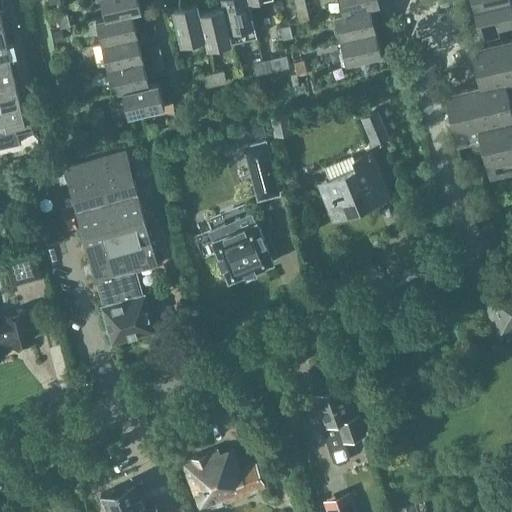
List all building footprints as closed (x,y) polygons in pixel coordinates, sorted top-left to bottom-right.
[(138,0),(103,0),(107,16),(131,11),(141,8),(138,0)] [(222,0),(224,5),(232,39),(256,33),(248,0),(222,0)] [(294,0),(297,10),(307,8),(304,0),(294,0)] [(342,0),(345,11),(369,6),(378,4),(377,0),(342,0)] [(501,0),(474,6),(481,36),(500,32),(498,25),(511,21),(511,4),(511,0),(501,0)] [(206,35),(200,11),(198,2),(174,7),(181,41),(206,35)] [(200,11),(206,35),(208,45),(232,39),(224,5),(200,11)] [(369,6),(345,11),(335,14),(341,38),(375,30),(369,6)] [(307,8),(297,10),(300,22),(310,20),(307,8)] [(131,11),(107,16),(97,19),(103,43),(137,35),(131,11)] [(67,13),(58,15),(60,27),(70,25),(67,13)] [(156,30),(153,18),(144,20),(146,33),(156,30)] [(283,39),(292,37),(290,25),(280,27),(283,39)] [(3,26),(0,27),(0,61),(16,57),(14,49),(8,50),(3,26)] [(62,30),(53,32),(56,41),(64,39),(62,30)] [(375,30),(341,38),(347,62),(380,54),(375,30)] [(137,35),(103,43),(109,67),(142,59),(137,35)] [(480,84),(445,92),(448,107),(443,115),(451,120),(455,137),(479,132),(490,179),(511,173),(511,108),(506,84),(511,82),(511,37),(471,47),(480,84)] [(152,57),(162,55),(159,43),(149,45),(152,57)] [(299,48),(291,50),(294,61),(301,60),(299,48)] [(270,50),(260,52),(262,60),(272,58),(270,50)] [(286,54),(272,58),(275,70),(289,66),(286,54)] [(162,55),(152,57),(155,69),(165,67),(162,55)] [(0,95),(18,91),(12,67),(18,66),(16,57),(0,61),(0,95)] [(262,60),(265,72),(275,70),(272,58),(262,60)] [(114,91),(124,89),(148,83),(142,59),(109,67),(114,91)] [(297,74),(307,71),(304,59),(301,60),(294,61),(297,74)] [(265,72),(262,60),(252,62),(255,75),(265,72)] [(214,72),(217,84),(226,81),(223,69),(214,72)] [(217,84),(214,72),(204,74),(207,86),(217,84)] [(148,83),(124,89),(130,113),(163,105),(158,81),(148,83)] [(304,84),(294,87),(296,94),(306,91),(304,84)] [(0,95),(0,147),(20,143),(17,132),(32,128),(29,113),(23,114),(18,91),(0,95)] [(87,97),(78,100),(80,112),(90,110),(87,97)] [(378,110),(363,116),(373,142),(388,136),(378,110)] [(288,112),(271,115),(275,133),(291,130),(288,112)] [(262,125),(250,129),(254,140),(266,137),(262,125)] [(244,145),(254,184),(260,182),(264,197),(280,193),(266,140),(244,145)] [(106,156),(65,167),(69,185),(71,191),(76,210),(77,212),(81,227),(89,257),(95,276),(96,281),(98,281),(103,300),(105,305),(120,301),(142,295),(135,271),(158,264),(151,240),(144,213),(138,192),(133,174),(131,168),(126,150),(106,156)] [(327,180),(320,183),(333,216),(340,213),(377,199),(389,194),(384,182),(372,151),(354,158),(358,167),(331,178),(327,180)] [(48,208),(49,228),(63,227),(62,207),(48,208)] [(13,220),(1,224),(6,238),(17,235),(13,220)] [(213,240),(217,252),(228,278),(229,280),(230,279),(246,272),(247,273),(256,270),(256,268),(272,262),(274,261),(273,260),(257,222),(258,222),(257,220),(255,221),(214,238),(212,239),(213,240)] [(33,246),(4,254),(12,283),(41,275),(33,246)] [(500,340),(511,335),(511,276),(479,290),(500,340)] [(105,305),(103,306),(113,341),(154,330),(144,294),(142,295),(120,301),(105,305)] [(0,354),(2,354),(0,347),(0,344),(12,341),(13,344),(32,339),(25,310),(6,315),(6,318),(0,320),(0,354)] [(326,424),(322,426),(334,460),(340,463),(347,460),(350,454),(345,440),(366,432),(359,413),(351,416),(340,385),(329,389),(326,387),(321,389),(319,393),(316,394),(326,424)] [(183,461),(202,511),(267,487),(257,462),(242,468),(234,447),(221,452),(219,447),(183,461)] [(122,485),(102,494),(109,511),(160,511),(157,503),(145,508),(134,480),(122,485)] [(355,511),(351,500),(329,508),(330,511),(355,511)] [(417,511),(416,502),(394,508),(395,511),(417,511)]
